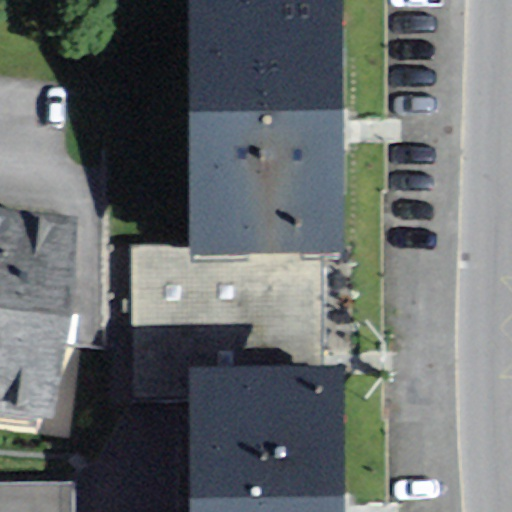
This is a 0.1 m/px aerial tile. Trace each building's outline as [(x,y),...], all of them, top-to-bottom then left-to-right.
[(201,255),(201,275),(322,274),(340,274),(339,22),(200,22),(201,255)] [(82,235),(0,224),(0,422),(58,430),(82,235)] [(139,255),(139,400),(199,400),(322,400),(322,274),(201,275),(201,255),(139,255)] [(339,511),(339,400),(322,400),(199,400),(199,511),(339,511)] [(0,511),(69,511),(69,490),(0,490),(0,511)]
